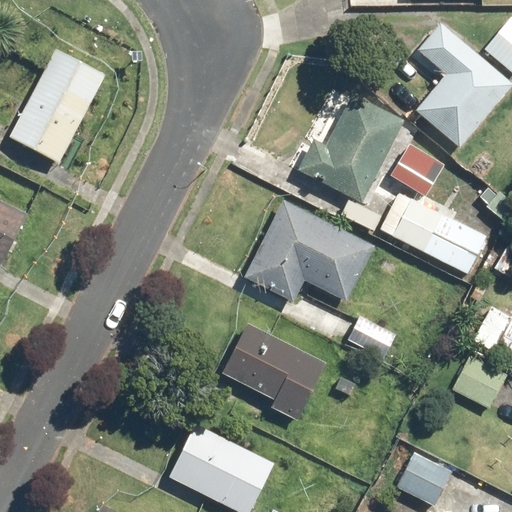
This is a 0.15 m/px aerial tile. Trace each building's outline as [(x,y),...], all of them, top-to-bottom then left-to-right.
[(511,81),(472,47),(470,49),(444,25),(421,49),(438,64),(448,74),(417,110),(460,147),(511,86),(511,81)] [(511,26),(492,53),(511,67),(511,26)] [(64,164),(111,75),(59,48),(13,136),(64,164)] [(401,58),(387,75),(417,101),(431,84),(401,58)] [(303,175),(369,203),(404,121),(352,99),(332,145),(318,139),(303,175)] [(0,196),(0,262),(7,266),(34,214),(0,196)] [(414,196),(395,236),(472,272),(491,232),(414,196)] [(379,245),(288,198),(250,276),(300,300),(309,281),(351,302),(379,245)] [(383,215),(352,199),(343,216),(374,232),(383,215)] [(400,340),(363,319),(352,340),(388,361),(400,340)] [(511,320),(495,355),(511,363),(511,320)] [(332,364),(253,325),(228,374),(278,399),(274,406),(303,421),(332,364)] [(474,356),(455,390),(490,409),(508,375),(474,356)] [(256,511),(281,465),(197,422),(169,475),(239,511),(256,511)] [(420,446),(399,484),(436,504),(457,465),(420,446)] [(126,511),(107,502),(102,511),(126,511)]
